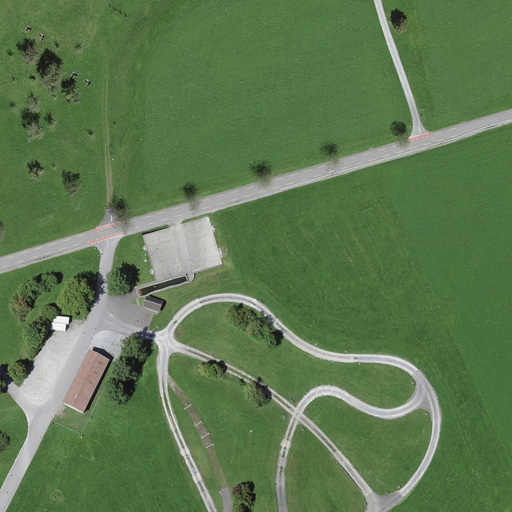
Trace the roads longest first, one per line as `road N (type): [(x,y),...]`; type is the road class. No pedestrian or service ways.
road 1 (unclassified): [(511,114),(0,265)]
road 2 (track): [(168,332),(198,302),(234,297),(252,302),(307,348),(400,362),(428,393),(435,429),(416,477),(380,511)]
road 3 (track): [(381,510),(341,457),(266,390),(164,342)]
road 4 (track): [(282,511),(282,457),(306,400),(320,390),(381,413),(428,393)]
road 5 (track): [(214,511),(171,422),(164,342)]
road 6 (track): [(226,511),(203,437),(163,372)]
road 7 (track): [(378,0),(423,142)]
